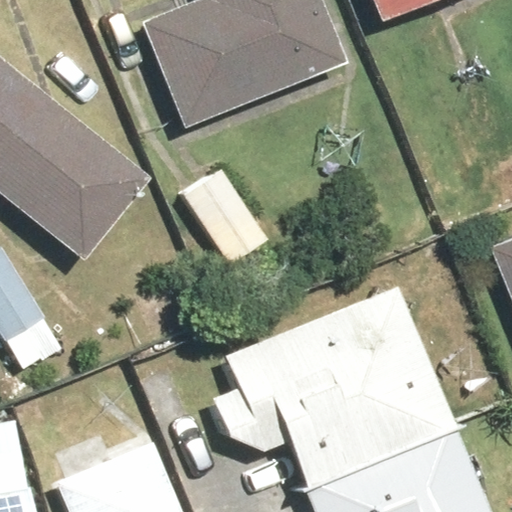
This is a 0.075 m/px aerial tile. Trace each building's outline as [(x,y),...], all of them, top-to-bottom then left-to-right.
[(179,0),(130,20),(173,126),(333,62),(308,0),(179,0)] [(357,0),(367,21),(418,0),(357,0)] [(0,68),(0,201),(69,257),(134,176),(0,68)] [(511,232),(478,247),(511,329),(511,232)] [(0,257),(0,335),(7,331),(29,365),(59,346),(0,257)] [(477,511),(384,288),(211,359),(224,390),(201,399),(215,433),(248,451),(274,440),(304,511),(477,511)] [(175,511),(147,443),(48,483),(59,511),(175,511)] [(24,511),(20,487),(0,490),(0,511),(24,511)]
